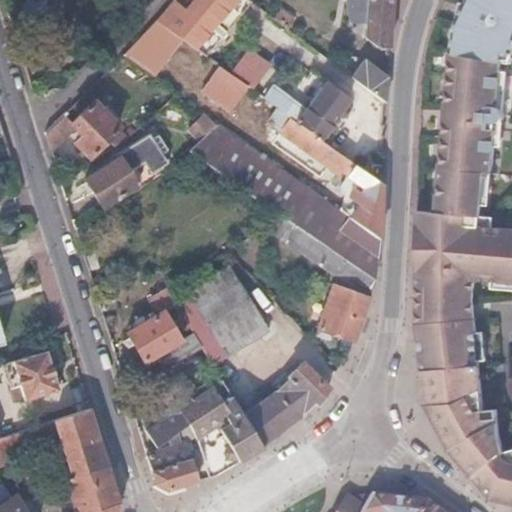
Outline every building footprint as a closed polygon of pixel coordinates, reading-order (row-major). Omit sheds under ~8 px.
[(172,0),(158,19),(157,20),(181,37),(205,55),(250,0),(172,0)] [(376,46),(388,46),(390,0),(348,0),(348,12),(352,22),(367,23),(365,38),(376,46)] [(511,0),(466,0),(465,1),(462,21),(456,21),(450,51),(500,60),(501,56),(504,52),(511,52),(511,0)] [(462,21),(465,1),(460,1),(456,21),(462,21)] [(280,8),(273,17),(287,28),(294,19),(280,8)] [(157,20),(123,53),(154,76),(181,37),(157,20)] [(232,68),(254,84),(270,64),(248,47),(232,68)] [(437,211),(415,210),(416,246),(511,240),(511,228),(480,225),(485,173),(492,173),(496,124),(501,122),(504,118),(503,111),(501,107),(497,105),(500,60),(450,51),(445,109),(452,109),(451,123),(444,122),(437,211)] [(352,75),(386,101),(387,75),(364,59),(352,75)] [(246,84),(221,66),(203,88),(229,107),(246,84)] [(55,75),(63,100),(78,95),(70,71),(55,75)] [(263,96),(290,115),(320,137),(349,96),(325,78),(304,106),(273,83),(263,96)] [(63,100),(36,109),(44,132),(63,113),(67,110),(63,100)] [(63,113),(44,132),(50,151),(67,134),(89,154),(104,140),(110,147),(127,136),(115,125),(115,122),(91,100),(71,120),(63,113)] [(218,122),(204,112),(191,123),(202,135),(218,122)] [(357,204),(349,216),(379,238),(382,181),(320,137),(290,115),(280,129),(345,178),(339,186),(343,194),(344,195),(357,204)] [(103,203),(137,180),(128,168),(142,158),(150,169),(167,158),(148,131),(116,153),(118,155),(84,177),(103,203)] [(344,195),(336,208),(349,216),(357,204),(344,195)] [(373,280),(281,214),(267,223),(355,288),(369,293),(373,280)] [(511,281),(511,240),(416,246),(417,305),(473,300),(475,280),(511,281)] [(228,249),(169,288),(170,290),(181,284),(187,290),(228,263),(261,315),(279,306),(228,249)] [(178,304),(204,348),(213,363),(234,351),(269,328),(261,315),(228,263),(187,290),(181,284),(170,290),(178,304)] [(368,297),(333,285),(318,327),(348,338),(355,336),(368,297)] [(169,288),(150,300),(159,315),(165,311),(178,304),(170,290),(169,288)] [(474,305),(417,310),(417,323),(475,318),(474,305)] [(165,311),(159,315),(127,332),(144,360),(180,340),(165,311)] [(475,318),(417,323),(423,371),(464,364),(464,369),(480,367),(475,318)] [(213,363),(223,381),(243,416),(262,399),(234,351),(213,363)] [(23,400),(56,389),(44,352),(12,363),(23,400)] [(312,401),(316,404),(329,386),(303,359),(286,375),(288,378),(262,399),(243,416),(260,444),(291,420),(312,401)] [(464,364),(423,371),(427,405),(437,423),(497,415),(496,408),(491,408),(484,409),(480,367),(464,369),(464,364)] [(239,448),(238,460),(262,447),(260,444),(243,416),(223,381),(214,387),(242,438),(245,444),(239,448)] [(148,431),(139,435),(142,443),(151,440),(156,445),(179,431),(184,437),(194,431),(179,407),(164,382),(147,392),(162,419),(146,428),(148,431)] [(196,435),(209,476),(213,475),(238,460),(238,448),(235,442),(242,438),(214,387),(179,407),(194,431),(196,435)] [(116,511),(118,501),(89,408),(52,419),(61,446),(68,469),(71,477),(65,480),(64,480),(74,511),(116,511)] [(511,502),(511,448),(505,451),(499,431),(497,415),(437,423),(453,452),(493,498),(511,502)] [(0,465),(61,446),(52,419),(0,435),(0,465)] [(235,442),(239,448),(245,444),(242,438),(235,442)] [(186,440),(145,453),(154,481),(169,489),(199,480),(186,440)] [(0,502),(9,497),(6,493),(0,485),(0,502)] [(413,511),(422,500),(372,494),(364,495),(355,511),(413,511)] [(355,511),(364,495),(344,496),(335,511),(355,511)] [(0,511),(21,511),(9,497),(0,502),(0,511)] [(438,511),(422,500),(413,511),(438,511)]
